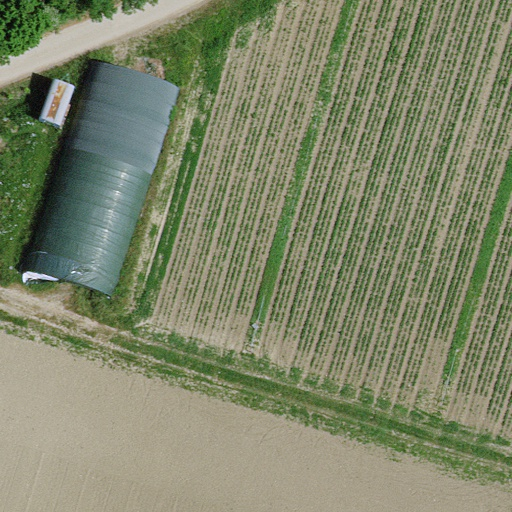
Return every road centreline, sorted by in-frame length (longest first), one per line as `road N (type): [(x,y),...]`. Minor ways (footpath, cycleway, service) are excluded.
road 1 (track): [(0,291),(511,461)]
road 2 (track): [(0,70),(175,0)]
